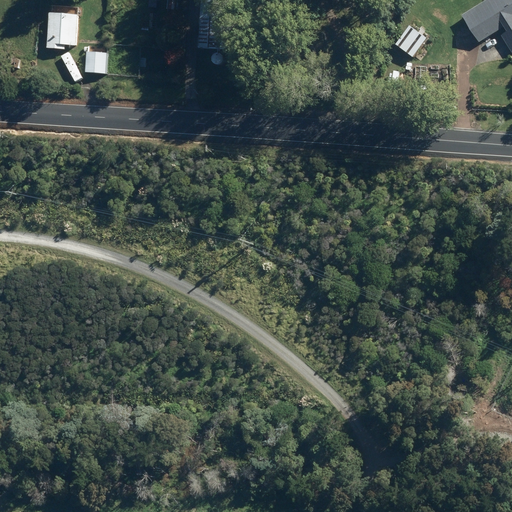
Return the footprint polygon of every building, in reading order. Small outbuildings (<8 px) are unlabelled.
[(169,0),(169,11),(181,11),(181,0),(169,0)] [(218,19),(218,0),(200,0),(200,59),(233,59),(233,19),(218,19)] [(486,3),(484,0),(477,0),(480,7),(463,17),(479,44),(500,32),(511,52),(511,0),(489,0),(490,1),(486,3)] [(67,46),(79,46),(79,14),(49,13),(49,49),(67,49),(67,46)] [(108,53),(88,52),(87,74),(107,76),(108,53)] [(168,52),(151,52),(150,58),(141,58),(141,68),(148,68),(148,75),(157,75),(157,71),(168,71),(168,52)]
